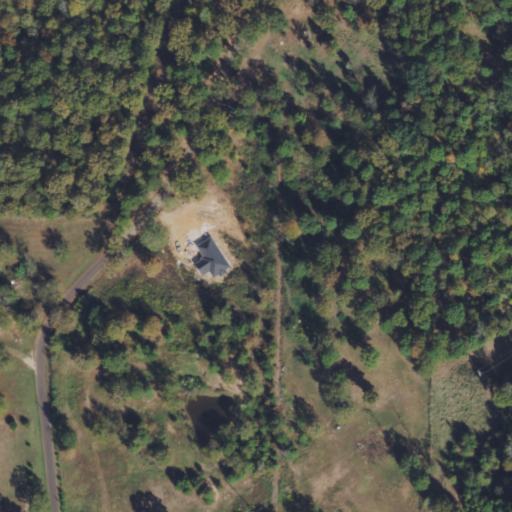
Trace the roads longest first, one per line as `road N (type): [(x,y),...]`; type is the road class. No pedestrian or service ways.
road 1 (residential): [(62,511),(50,349),(68,308),(198,151),(272,0)]
road 2 (residential): [(119,252),(415,191)]
